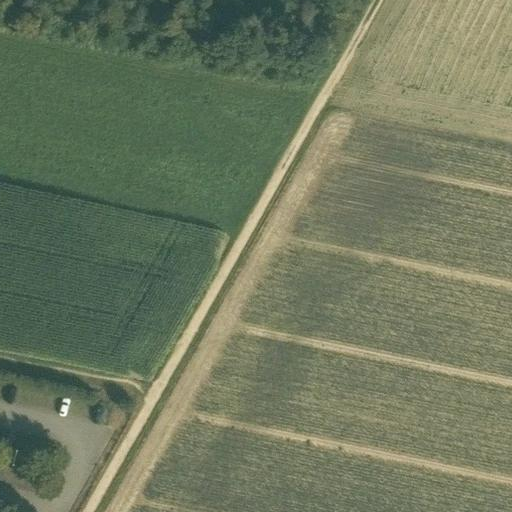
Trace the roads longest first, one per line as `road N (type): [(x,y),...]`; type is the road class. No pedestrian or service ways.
road 1 (track): [(89,511),(374,0)]
road 2 (track): [(0,358),(158,390)]
